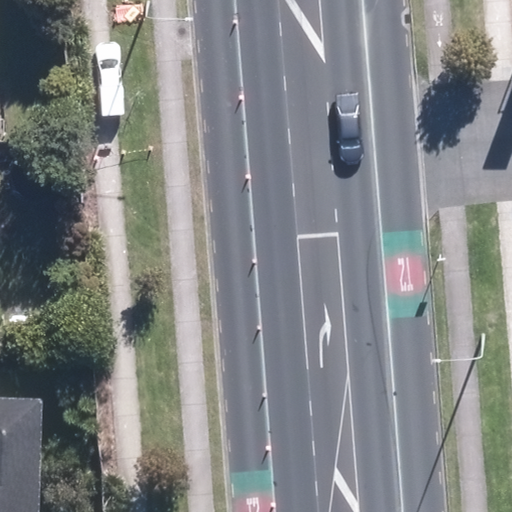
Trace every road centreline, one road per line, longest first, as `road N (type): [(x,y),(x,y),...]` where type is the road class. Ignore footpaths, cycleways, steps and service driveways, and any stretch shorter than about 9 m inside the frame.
road 1 (primary): [(274,511),(233,0)]
road 2 (primary): [(360,0),(401,511)]
